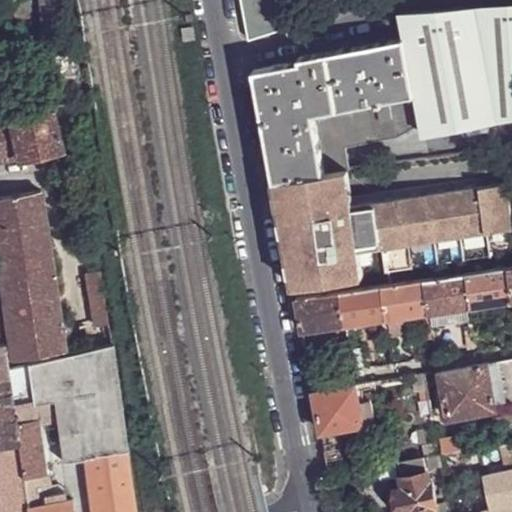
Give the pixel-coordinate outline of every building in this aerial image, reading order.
[(45,24),(42,0),(2,0),(3,21),(3,27),(45,24)] [(78,44),(71,0),(42,0),(45,24),(47,45),(78,44)] [(511,6),(400,14),(404,38),(415,94),(421,125),(423,134),(511,117),(511,6)] [(297,17),(285,20),(282,10),(244,19),(249,40),(300,26),(297,17)] [(0,48),(23,47),(22,32),(0,32),(0,48)] [(389,100),(415,94),(404,38),(393,40),(363,46),(298,58),(299,61),(254,70),(258,95),(270,155),(274,179),(325,172),(314,113),(376,101),(380,121),(392,119),(389,100)] [(84,86),(78,44),(47,45),(35,46),(44,94),(74,89),(84,86)] [(376,101),(314,113),(325,172),(346,169),(349,168),(345,148),(397,139),(421,125),(415,94),(389,100),(392,119),(380,121),(376,101)] [(0,161),(64,148),(53,107),(0,117),(0,161)] [(325,172),(274,179),(291,262),(294,285),(362,275),(358,249),(511,227),(505,181),(352,204),(346,169),(325,172)] [(70,320),(61,321),(42,193),(0,198),(0,272),(13,359),(65,351),(65,349),(71,348),(69,335),(72,334),(70,320)] [(472,307),(511,300),(511,293),(507,267),(466,273),(472,307)] [(101,349),(113,347),(103,272),(87,274),(95,329),(97,328),(101,349)] [(430,313),(472,307),(466,273),(424,280),(430,313)] [(388,319),(424,314),(429,343),(436,342),(433,329),(430,313),(424,280),(382,285),(388,319)] [(383,320),(388,319),(382,285),(339,291),(346,325),(383,320)] [(303,331),(346,325),(339,291),(296,298),(303,331)] [(509,317),(511,316),(511,300),(472,307),(475,322),(509,317)] [(470,324),(475,323),(475,322),(472,307),(430,313),(433,329),(470,324)] [(474,347),(479,346),(475,323),(470,324),(474,347)] [(9,367),(5,343),(0,343),(0,378),(10,376),(9,367)] [(75,511),(74,499),(36,507),(31,477),(45,474),(35,402),(55,399),(64,462),(86,460),(93,511),(138,511),(113,347),(101,349),(9,367),(10,376),(20,444),(30,508),(30,511),(75,511)] [(354,370),(361,369),(358,355),(351,355),(354,370)] [(471,414),(497,409),(511,406),(511,358),(442,371),(445,394),(449,393),(452,414),(471,411),(471,414)] [(429,392),(426,373),(414,375),(418,393),(429,392)] [(0,447),(20,444),(10,376),(0,378),(0,447)] [(360,396),(358,384),(313,391),(318,412),(322,433),(377,424),(371,393),(360,396)] [(442,440),(444,453),(459,451),(464,450),(462,437),(442,440)] [(428,456),(441,454),(439,442),(426,444),(428,456)] [(30,511),(30,508),(20,444),(0,447),(0,511),(30,511)] [(443,464),(448,486),(465,483),(459,451),(444,453),(441,454),(443,464)] [(431,467),(443,464),(441,454),(428,456),(431,467)] [(511,511),(510,506),(511,505),(511,468),(486,474),(492,506),(487,508),(488,511),(511,511)] [(405,511),(452,511),(450,502),(439,505),(435,481),(433,482),(430,471),(405,476),(406,487),(398,489),(399,491),(396,494),(398,503),(399,507),(402,509),(403,511),(406,511),(405,511)]
